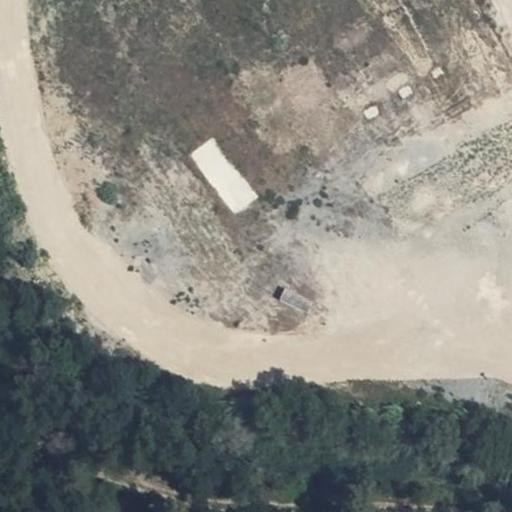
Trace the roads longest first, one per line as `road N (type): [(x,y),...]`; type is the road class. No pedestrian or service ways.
road 1 (track): [(423,511),(184,495),(0,418)]
road 2 (track): [(511,420),(475,369),(501,310)]
